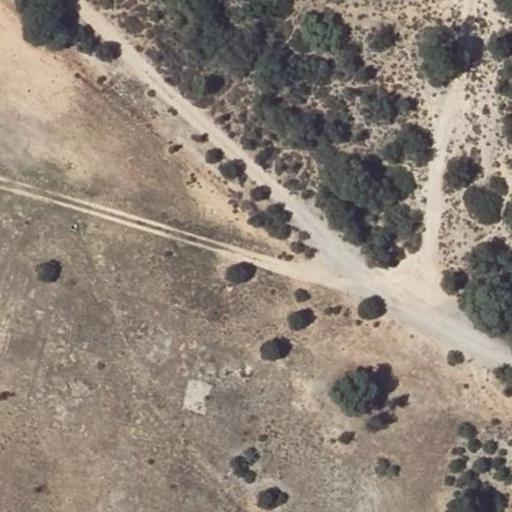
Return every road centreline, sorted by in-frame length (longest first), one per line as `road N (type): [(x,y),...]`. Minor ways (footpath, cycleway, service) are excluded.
road 1 (track): [(0,185),(388,295),(465,343),(511,359)]
road 2 (track): [(388,295),(71,0)]
road 3 (track): [(418,318),(437,148),(470,0)]
